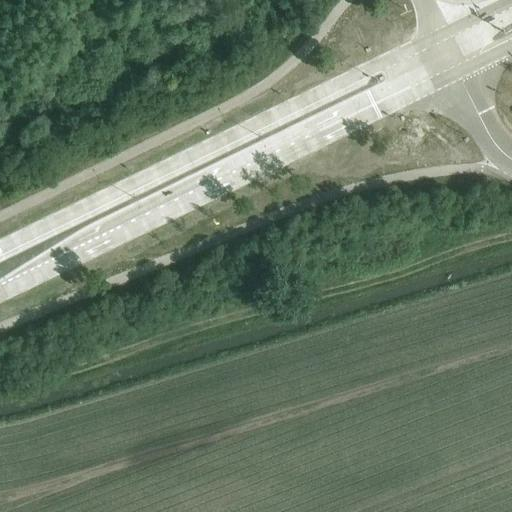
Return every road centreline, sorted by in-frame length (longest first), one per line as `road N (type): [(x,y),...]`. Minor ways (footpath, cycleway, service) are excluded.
road 1 (secondary): [(0,294),(459,70)]
road 2 (secondary): [(443,32),(215,150),(0,247)]
